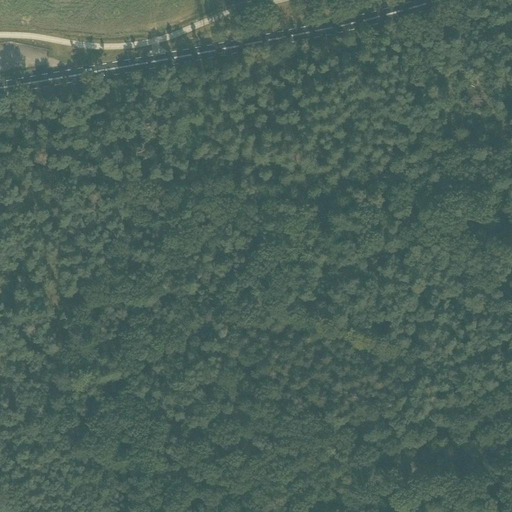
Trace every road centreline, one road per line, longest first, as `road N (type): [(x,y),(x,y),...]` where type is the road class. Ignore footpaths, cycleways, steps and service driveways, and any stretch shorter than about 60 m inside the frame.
road 1 (primary): [(0,88),(329,29),(439,0)]
road 2 (track): [(511,381),(355,448),(169,511)]
